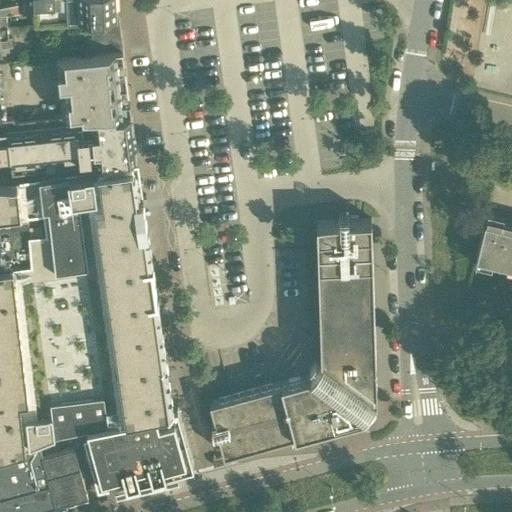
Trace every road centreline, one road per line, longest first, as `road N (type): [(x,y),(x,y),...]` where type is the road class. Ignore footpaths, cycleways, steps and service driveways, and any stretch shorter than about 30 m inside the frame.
road 1 (residential): [(418,444),(401,192),(408,96)]
road 2 (secondary): [(418,444),(150,511)]
